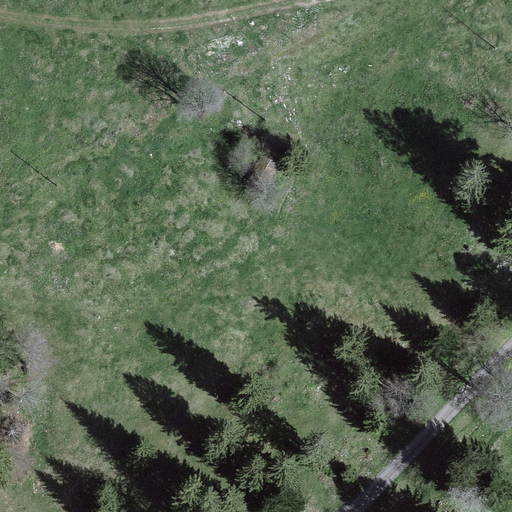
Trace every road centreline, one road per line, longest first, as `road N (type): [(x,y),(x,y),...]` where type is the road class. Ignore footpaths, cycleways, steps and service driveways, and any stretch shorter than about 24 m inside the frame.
road 1 (track): [(0,18),(162,30),(326,0)]
road 2 (unclassified): [(511,366),(353,511)]
